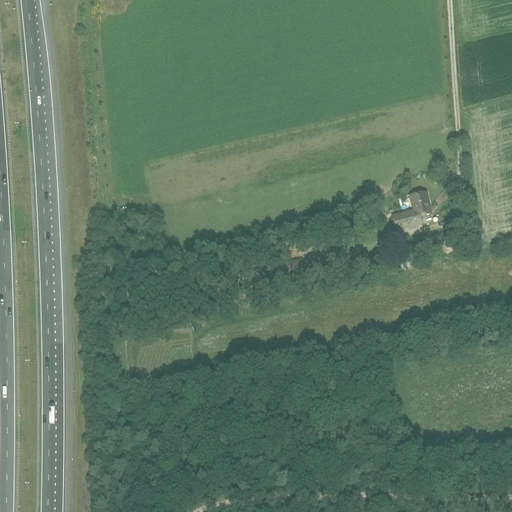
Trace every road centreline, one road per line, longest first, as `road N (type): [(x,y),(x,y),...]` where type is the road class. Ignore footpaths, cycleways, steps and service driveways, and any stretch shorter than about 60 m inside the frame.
road 1 (motorway): [(47,511),(45,258),(26,0)]
road 2 (track): [(195,511),(280,495),(511,495)]
road 3 (unclassified): [(468,246),(449,0)]
road 4 (motorway): [(0,178),(6,390)]
road 5 (motorway): [(6,390),(5,511)]
